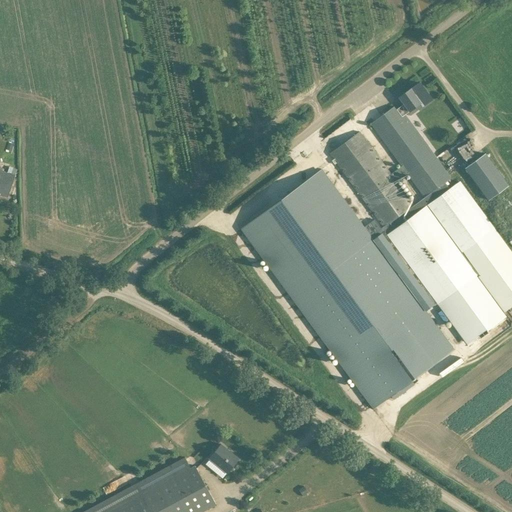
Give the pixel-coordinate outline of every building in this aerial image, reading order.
[(405,115),(421,103),(423,106),(432,99),(419,83),(411,89),(399,97),(404,104),(396,110),(402,117),(405,115)] [(451,179),(450,178),(450,177),(424,141),(412,125),(405,115),(402,117),(396,110),(394,106),(374,121),(371,123),(371,124),(377,131),(401,166),(390,174),(365,140),(359,132),(330,153),(336,161),(383,226),(383,227),(381,228),(375,219),(369,223),(364,227),(321,169),(241,229),(373,409),(454,349),(426,311),(373,240),(384,232),(386,235),(391,241),(437,304),(438,305),(438,304),(465,341),(478,331),(481,335),(490,328),(489,328),(506,315),(504,313),(511,307),(511,251),(460,181),(456,184),(449,189),(445,183),(451,179)] [(511,178),(489,147),(465,165),(490,199),(511,182),(511,178)] [(7,172),(15,175),(18,169),(10,166),(7,172)] [(15,175),(7,172),(0,169),(0,194),(8,197),(15,175)] [(239,459),(221,444),(209,458),(210,459),(206,464),(223,478),(227,473),(228,473),(239,459)] [(191,468),(185,457),(83,511),(201,511),(216,504),(195,465),(191,468)]
